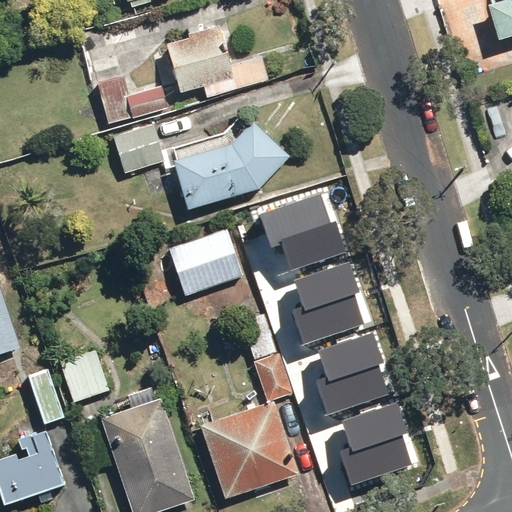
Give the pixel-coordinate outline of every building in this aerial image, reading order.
[(511,0),(499,0),(501,5),(481,11),(491,47),(511,41),(511,0)] [(158,51),(169,90),(172,98),(199,90),(202,103),(266,85),(258,56),(226,65),(217,34),(158,51)] [(120,77),(92,85),(104,129),(166,111),(161,94),(128,104),(120,77)] [(150,129),(109,142),(119,177),(162,166),(164,173),(169,172),(180,214),(254,194),(284,160),(253,124),(158,154),(150,129)] [(322,196),(261,216),(272,247),(285,243),(294,270),(346,252),(335,221),(331,222),(322,196)] [(225,231),(167,253),(184,298),(243,278),(225,231)] [(348,261),(294,279),(303,308),(294,311),(305,343),(363,324),(352,292),(358,290),(348,261)] [(0,357),(16,351),(0,307),(0,357)] [(383,362),(373,334),(319,353),(328,378),(317,382),(328,413),(386,393),(376,364),(383,362)] [(267,403),(290,396),(277,355),(254,362),(267,403)] [(88,359),(58,381),(79,408),(108,385),(88,359)] [(50,373),(23,382),(38,429),(66,420),(50,373)] [(397,402),(342,421),(352,449),(340,453),(351,484),(410,464),(400,435),(407,433),(397,402)] [(298,474),(274,403),(202,428),(226,499),(298,474)] [(143,408),(95,425),(122,511),(161,511),(188,504),(164,426),(143,408)] [(64,489),(46,436),(21,444),(25,456),(0,465),(0,505),(2,511),(64,489)]
